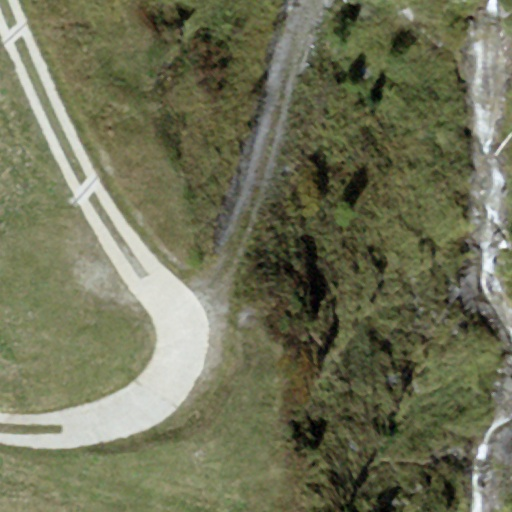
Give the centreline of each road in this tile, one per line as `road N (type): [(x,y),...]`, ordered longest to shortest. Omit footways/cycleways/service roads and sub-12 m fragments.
road 1 (track): [(1,0),(87,184),(188,337),(181,370),(155,404),(101,428),(0,427)]
road 2 (track): [(188,337),(307,0)]
